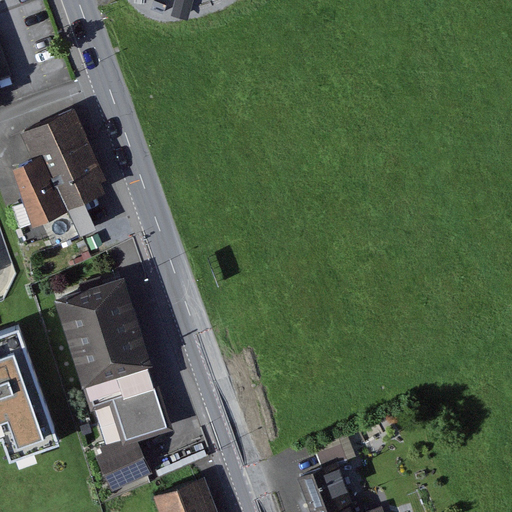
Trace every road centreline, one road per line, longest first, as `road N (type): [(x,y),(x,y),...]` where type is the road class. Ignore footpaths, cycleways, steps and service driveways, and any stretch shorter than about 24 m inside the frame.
road 1 (primary): [(109,91),(258,511)]
road 2 (unknown): [(102,71),(253,21),(286,0)]
